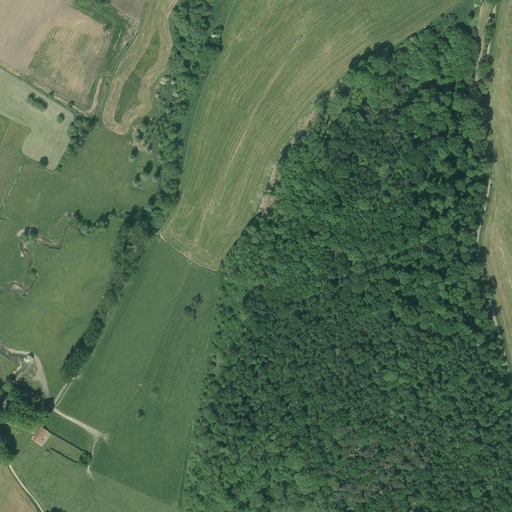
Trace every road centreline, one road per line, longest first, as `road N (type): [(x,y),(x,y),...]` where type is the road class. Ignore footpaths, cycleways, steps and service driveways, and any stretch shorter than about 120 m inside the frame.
road 1 (track): [(511,388),(476,246),(488,183),(478,94),(495,0)]
road 2 (track): [(0,346),(32,353),(53,410),(102,435)]
